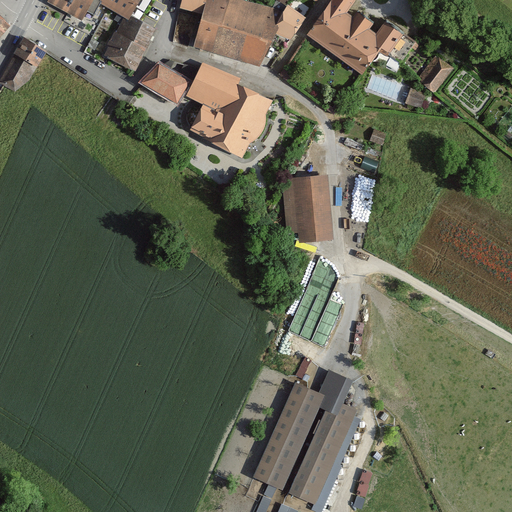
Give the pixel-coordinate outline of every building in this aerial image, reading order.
[(49,0),(48,3),(83,21),(94,0),(49,0)] [(103,0),(101,4),(124,18),(128,20),(131,16),(139,0),(103,0)] [(182,0),(180,9),(203,15),(205,0),(182,0)] [(205,0),(203,15),(196,48),(261,69),(278,35),(292,42),(307,19),(289,6),(284,13),(236,0),(205,0)] [(357,0),(332,0),(307,37),(364,76),(381,52),(390,58),(406,34),(387,21),(377,35),(370,30),(375,23),(359,11),(354,19),(347,15),(357,0)] [(0,37),(10,26),(0,16),(0,37)] [(105,57),(135,72),(156,30),(131,16),(128,20),(124,18),(106,47),(110,49),(105,57)] [(38,68),(48,53),(24,38),(15,54),(38,68)] [(30,83),(38,68),(15,54),(0,82),(0,83),(15,93),(30,83)] [(417,80),(436,94),(455,69),(437,55),(417,80)] [(205,61),(187,97),(202,105),(191,132),(212,141),(211,146),(243,160),(251,144),(257,141),(262,136),(265,131),(266,125),(267,120),(267,114),(275,101),(241,85),(245,77),(205,61)] [(142,84),(178,105),(191,83),(161,64),(142,84)] [(421,107),(427,93),(412,86),(405,100),(421,107)] [(370,143),(384,147),(388,134),(375,129),(370,143)] [(334,240),(328,175),(290,179),(285,191),(288,242),(334,240)] [(326,396),(297,383),(255,477),(284,490),(326,396)] [(327,408),(290,493),(316,505),(358,410),(344,404),(340,414),(327,408)] [(357,492),(367,494),(373,470),(363,467),(357,492)]
